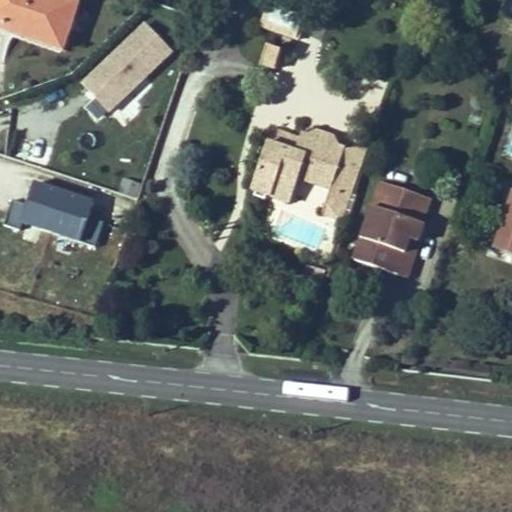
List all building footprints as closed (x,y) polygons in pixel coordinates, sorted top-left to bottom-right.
[(61,53),(76,9),(48,0),(0,0),(0,25),(6,28),(7,24),(15,27),(11,37),(61,53)] [(0,0),(0,38),(10,42),(11,37),(15,27),(7,24),(6,28),(0,25),(0,0)] [(308,0),(272,0),(304,12),(308,0)] [(109,112),(175,51),(146,20),(79,80),(109,112)] [(267,47),(262,65),(275,70),(281,52),(267,47)] [(296,152),(301,138),(279,130),(274,145),(296,152)] [(301,138),(296,152),(274,145),(268,143),(252,190),(290,203),(299,178),(332,189),(352,196),(356,185),(335,178),(346,149),(332,144),(334,137),(317,131),(315,139),(302,134),(301,138)] [(370,145),(346,149),(335,178),(356,185),(370,145)] [(431,199),(382,182),(355,260),(398,275),(411,239),(418,242),(424,225),(422,224),(431,199)] [(21,223),(81,243),(94,204),(34,184),(21,223)] [(332,189),(323,214),(344,221),(352,196),(332,189)] [(511,206),(497,250),(511,254),(511,206)] [(83,241),(95,245),(103,221),(91,217),(83,241)] [(411,239),(398,275),(406,278),(418,242),(411,239)] [(321,284),(325,271),(309,267),(307,274),(313,276),(312,281),(321,284)]
